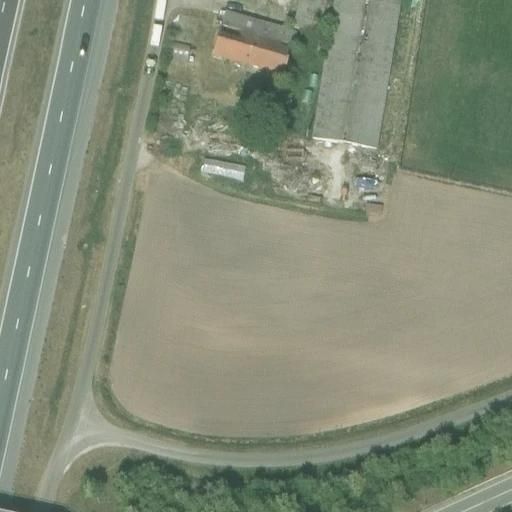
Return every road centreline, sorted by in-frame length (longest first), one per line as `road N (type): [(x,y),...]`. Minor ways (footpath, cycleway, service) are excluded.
road 1 (motorway): [(0,460),(102,0)]
road 2 (unclassified): [(511,397),(400,439),(272,461),(209,460),(73,431)]
road 3 (unclassified): [(73,431),(167,0)]
